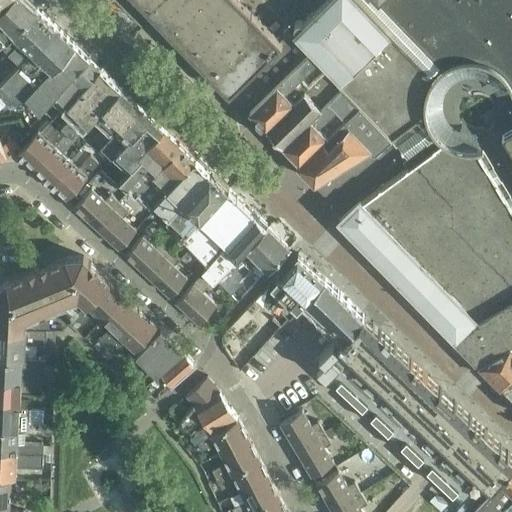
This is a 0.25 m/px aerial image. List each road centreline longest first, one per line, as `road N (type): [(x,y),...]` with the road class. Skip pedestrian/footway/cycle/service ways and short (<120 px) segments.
road 1 (residential): [(0,175),(21,177),(205,344),(307,511)]
road 2 (residential): [(310,227),(67,0)]
road 3 (residential): [(121,0),(326,213),(310,227)]
road 4 (residential): [(511,426),(310,227)]
